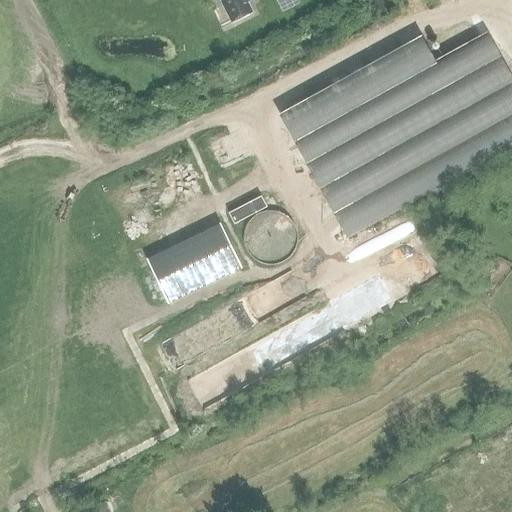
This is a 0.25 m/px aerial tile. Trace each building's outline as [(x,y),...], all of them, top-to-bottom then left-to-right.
[(248,4),(254,1),(253,0),(224,0),(221,2),(232,25),(253,14),(248,4)] [(437,66),(421,38),(280,115),(346,235),(511,143),(511,79),(489,37),(437,66)] [(267,208),(261,198),(229,215),(235,225),(267,208)] [(248,224),(246,229),(244,233),(244,237),(243,242),(244,246),(245,251),(248,255),(251,259),(255,262),(259,264),(264,265),(268,266),(273,266),(278,265),(282,264),(286,261),(290,258),(293,254),(295,250),(296,246),(297,241),(297,237),(296,232),(295,227),(292,223),(289,220),(285,217),(281,215),(277,213),(272,212),(267,213),(263,214),(258,215),(254,218),(251,221),(248,224)] [(229,229),(210,239),(220,257),(238,247),(229,229)]
